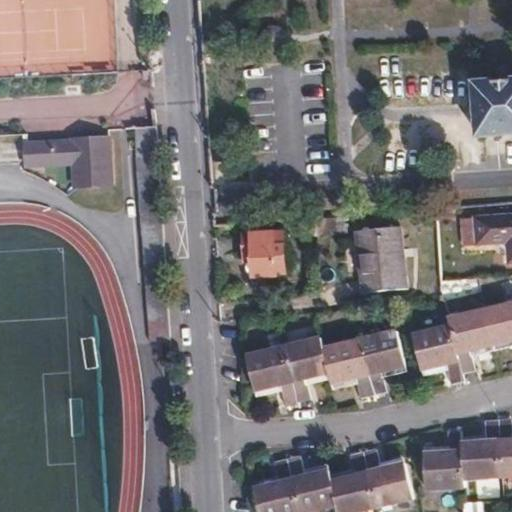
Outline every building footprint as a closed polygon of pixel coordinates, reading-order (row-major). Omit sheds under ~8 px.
[(308,0),(308,14),(318,14),(318,0),(308,0)] [(359,0),(359,20),(387,21),(388,7),(372,7),(372,0),(359,0)] [(511,130),(511,79),(473,82),(477,133),(511,130)] [(147,323),(167,322),(162,244),(154,143),(154,128),(133,130),(147,323)] [(108,186),(104,139),(56,142),(56,146),(25,148),(25,169),(72,166),(74,188),(108,186)] [(511,218),(472,222),(475,248),(495,247),(499,252),(506,255),(507,267),(511,266),(511,218)] [(345,219),(315,222),(316,239),(345,237),(345,219)] [(408,291),(402,229),(359,233),(365,293),(408,291)] [(274,250),(274,236),(243,238),(244,258),(250,258),(251,279),(276,278),(276,263),(280,262),(280,249),(274,250)] [(511,307),(446,324),(448,331),(413,339),(421,373),(442,369),(447,387),(461,384),(459,377),(474,374),(470,357),(511,345),(511,307)] [(402,370),(394,337),(322,354),(320,344),(246,361),(255,396),(279,390),(284,409),(311,403),(305,383),(328,377),(330,389),(354,382),(359,402),(385,395),(381,375),(402,370)] [(511,478),(511,438),(511,424),(483,426),(484,447),(461,448),(460,434),(446,435),(447,455),(425,458),(427,492),(463,490),(463,482),(511,478)] [(380,475),(376,455),(350,461),(354,481),(330,487),(328,475),(305,480),(300,463),(274,469),(278,486),(255,492),(259,511),(324,511),(335,509),(335,511),(378,511),(413,504),(404,469),(380,475)]
